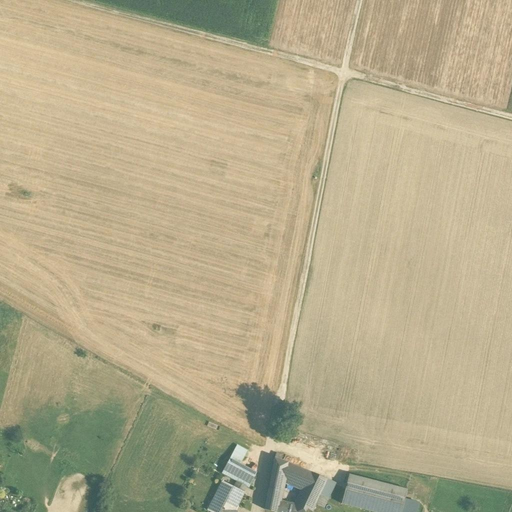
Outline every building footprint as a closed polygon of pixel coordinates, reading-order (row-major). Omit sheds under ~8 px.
[(254,477),(229,459),(221,474),(248,488),(254,477)] [(327,479),(311,474),(295,467),(274,459),(270,480),(283,482),(283,481),(302,489),(298,498),(315,505),(315,504),(323,508),(327,499),(319,495),(327,479)] [(401,511),(407,490),(349,475),(341,504),(371,511),(401,511)] [(327,479),(319,495),(327,499),(335,482),(327,479)] [(283,482),(270,480),(268,489),(280,491),(281,492),(283,482)] [(233,488),(222,483),(214,499),(219,502),(213,511),(234,511),(243,493),(233,488)] [(246,488),(236,483),(233,488),(243,493),(246,488)] [(280,491),(268,489),(267,496),(278,498),(280,491)] [(278,498),(267,496),(264,510),(271,511),(298,511),(300,509),(295,508),(295,507),(294,507),(277,503),(278,498)] [(315,505),(298,498),(294,507),(295,507),(295,508),(300,509),(298,511),(305,511),(307,510),(312,511),(315,505)]
